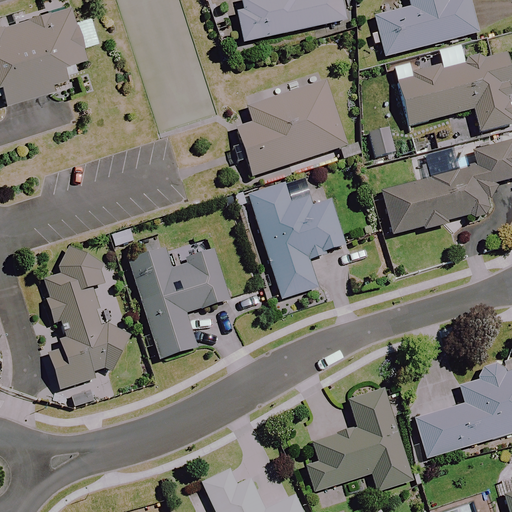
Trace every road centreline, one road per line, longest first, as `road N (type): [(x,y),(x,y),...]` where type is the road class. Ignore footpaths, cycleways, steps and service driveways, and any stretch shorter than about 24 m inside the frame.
road 1 (residential): [(32,468),(163,431),(335,343),(511,288)]
road 2 (residential): [(2,434),(20,397),(23,362),(0,276)]
